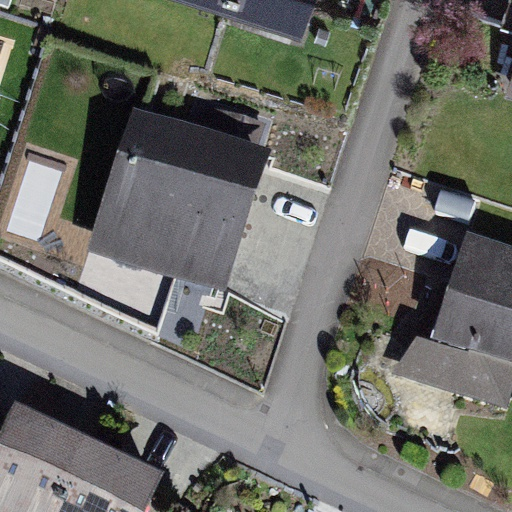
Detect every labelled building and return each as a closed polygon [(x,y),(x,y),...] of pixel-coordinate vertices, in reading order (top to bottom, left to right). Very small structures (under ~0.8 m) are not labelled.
[(205,0),(304,31),(313,0),(205,0)] [(0,106),(16,55),(0,50),(0,106)] [(136,124),(93,256),(226,299),(269,167),(136,124)] [(511,260),(468,246),(426,379),(502,403),(511,374),(511,260)] [(17,422),(0,457),(0,511),(158,511),(167,494),(17,422)]
